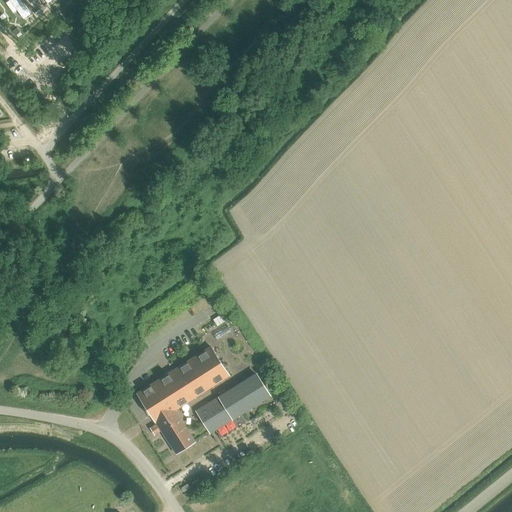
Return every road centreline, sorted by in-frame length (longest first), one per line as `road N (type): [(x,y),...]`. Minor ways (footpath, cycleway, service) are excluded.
road 1 (unknown): [(305,0),(206,85),(181,130),(131,157),(107,191)]
road 2 (unclassified): [(178,511),(126,446),(106,433),(0,410)]
road 3 (unclassified): [(40,153),(184,0)]
road 4 (unknown): [(107,191),(83,241),(29,306),(0,360)]
road 5 (unknown): [(106,433),(153,352),(191,320)]
road 6 (unknown): [(282,416),(155,480)]
